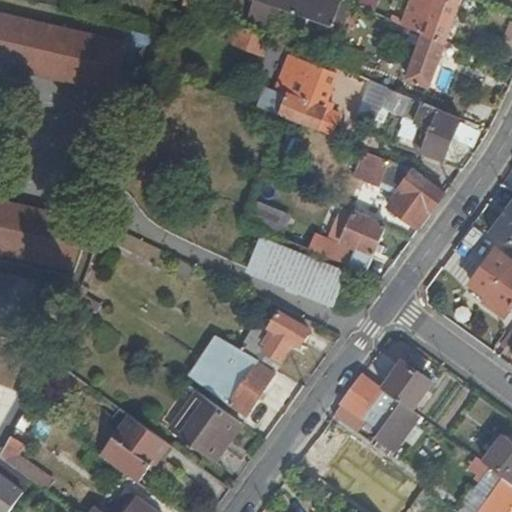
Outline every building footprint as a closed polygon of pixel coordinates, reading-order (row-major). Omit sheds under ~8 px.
[(282,9),(344,30),(353,4),(341,0),(253,0),(246,21),(274,31),(282,9)] [(376,0),(355,0),(354,3),(372,10),(376,0)] [(425,33),(446,42),(461,0),(414,0),(404,25),(415,29),(425,33)] [(0,65),(114,92),(127,45),(0,15),(0,65)] [(256,32),(249,50),(264,55),(270,38),(256,32)] [(430,87),(446,42),(425,33),(408,79),(430,87)] [(355,74),(363,52),(339,43),(330,64),(337,66),(355,74)] [(323,61),(283,45),(278,60),(317,76),(323,61)] [(368,54),(363,52),(355,74),(357,75),(360,77),(368,54)] [(325,80),(323,85),(323,86),(332,89),(331,93),(347,99),(357,75),(355,74),(337,66),(330,82),(325,80)] [(290,98),(282,117),(318,131),(327,109),(325,108),(331,93),(332,89),(323,86),(323,85),(288,71),(278,93),(290,98)] [(389,88),(382,105),(418,119),(416,124),(426,127),(423,138),(429,140),(423,152),(445,160),(461,121),(440,113),(441,111),(424,104),(425,103),(389,88)] [(468,123),(462,142),(477,147),(483,128),(468,123)] [(389,207),(420,229),(445,193),(414,172),(361,151),(351,176),(382,187),(384,182),(402,189),(389,207)] [(258,201),(248,225),(280,238),(290,214),(258,201)] [(0,203),(0,252),(72,270),(83,223),(0,203)] [(345,209),(332,238),(343,243),(356,212),(345,209)] [(312,250),(368,274),(388,225),(356,212),(343,243),(332,238),(319,233),(312,250)] [(347,273),(261,238),(249,269),(335,304),(347,273)] [(488,295),(485,301),(506,316),(511,307),(511,259),(497,249),(472,283),(488,295)] [(0,325),(25,331),(36,282),(0,273),(0,325)] [(240,349),(259,360),(277,370),(293,341),(301,345),(310,330),(279,312),(271,327),(271,328),(268,334),(254,326),(240,349)] [(240,349),(233,346),(223,361),(248,378),(241,388),(228,379),(222,388),(221,394),(224,400),(247,415),(275,374),(258,363),(259,360),(240,349)] [(404,361),(384,389),(402,403),(413,411),(434,383),(404,361)] [(364,375),(334,416),(358,434),(376,409),(389,419),(402,403),(384,389),(364,375)] [(201,393),(188,384),(161,422),(174,431),(201,393)] [(201,393),(174,431),(190,443),(188,445),(195,449),(197,447),(214,460),(241,422),(201,393)] [(402,403),(389,419),(375,438),(391,449),(400,437),(409,424),(418,414),(413,411),(402,403)] [(170,445),(129,416),(101,454),(139,482),(158,457),(160,459),(170,445)] [(409,424),(400,437),(409,443),(418,431),(409,424)] [(493,469),(500,474),(511,483),(511,440),(505,436),(484,463),(493,469)] [(23,443),(12,437),(1,457),(11,464),(23,443)] [(375,438),(371,443),(387,455),(391,449),(375,438)] [(306,453),(296,468),(316,483),(327,468),(306,453)] [(11,464),(1,457),(0,459),(0,465),(29,486),(33,480),(11,464)] [(55,480),(38,468),(31,477),(48,489),(55,480)] [(493,469),(476,492),(489,501),(501,484),(495,480),(500,474),(493,469)] [(0,511),(10,511),(24,492),(0,473),(0,511)] [(511,511),(511,483),(500,474),(495,480),(501,484),(489,501),(476,492),(461,511),(511,511)] [(80,484),(68,500),(80,509),(92,493),(80,484)] [(131,487),(113,511),(156,511),(135,496),(138,492),(131,487)]
